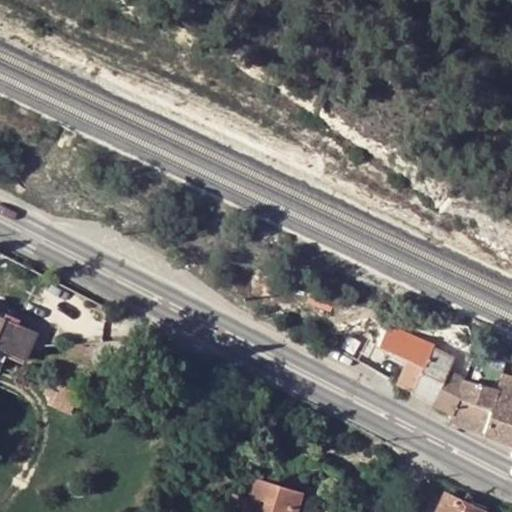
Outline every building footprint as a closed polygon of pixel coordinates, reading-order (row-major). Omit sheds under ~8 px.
[(0,334),(21,345),(35,344),(38,338),(18,329),(14,339),(1,332),(4,323),(0,320),(0,334)] [(14,339),(18,329),(4,323),(1,332),(14,339)] [(412,394),(453,414),(465,377),(452,372),(457,360),(435,351),(436,347),(389,325),(380,349),(412,363),(424,368),(413,391),(412,394)] [(0,349),(4,351),(29,357),(35,344),(21,345),(0,334),(0,349)] [(0,353),(26,365),(29,357),(4,351),(0,349),(0,353)] [(510,362),(491,355),(488,364),(506,372),(510,362)] [(412,363),(401,385),(413,391),(424,368),(412,363)] [(465,377),(453,414),(451,420),(486,432),(506,374),(506,372),(488,364),(481,383),(465,377)] [(511,441),(511,375),(506,374),(486,432),(511,441)] [(75,484),(68,480),(65,485),(72,489),(75,484)] [(297,511),(302,497),(254,485),(251,498),(233,493),(227,511),(297,511)] [(484,511),(447,495),(438,511),(484,511)]
